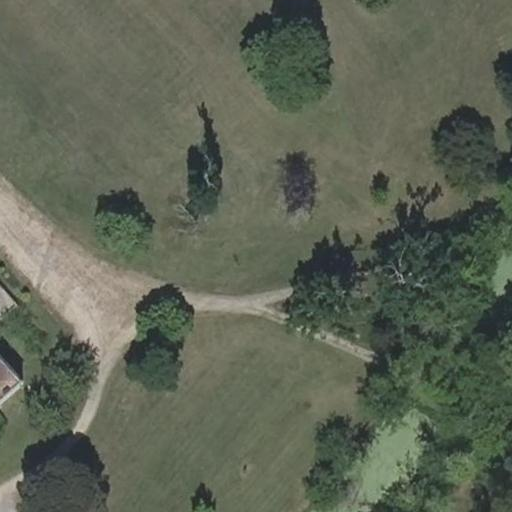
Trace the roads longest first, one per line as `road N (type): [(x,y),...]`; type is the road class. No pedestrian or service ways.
road 1 (track): [(0,203),(86,289),(102,340),(95,413),(49,467),(0,490)]
road 2 (track): [(86,289),(219,302),(451,279)]
